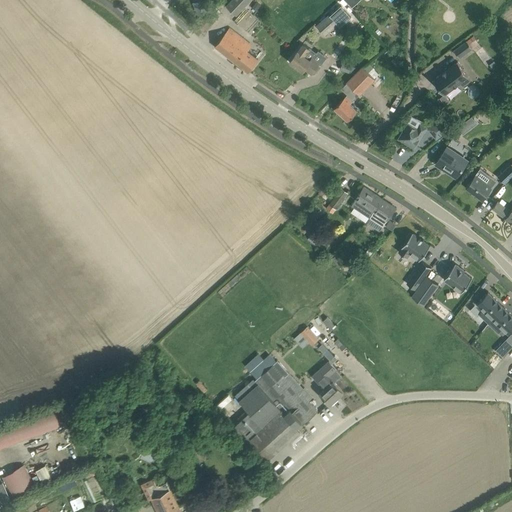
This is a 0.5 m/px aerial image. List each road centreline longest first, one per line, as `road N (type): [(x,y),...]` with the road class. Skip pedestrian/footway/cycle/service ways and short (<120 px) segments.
road 1 (unclassified): [(511,397),(390,400),(239,511)]
road 2 (secondary): [(352,161),(125,0)]
road 3 (secondary): [(511,273),(443,216),(352,161)]
road 4 (unclassified): [(352,161),(411,96),(413,0)]
